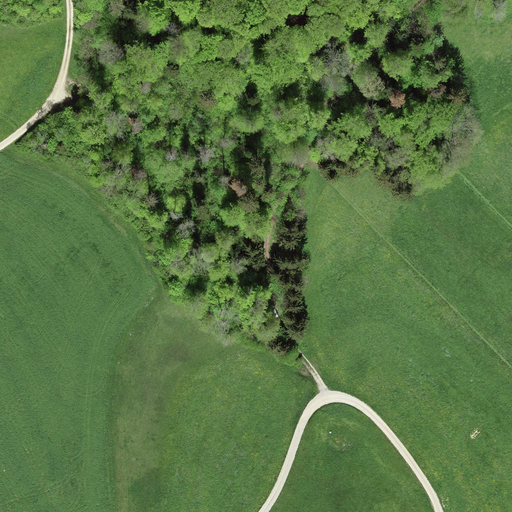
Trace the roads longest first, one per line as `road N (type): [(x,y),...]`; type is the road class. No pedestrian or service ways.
road 1 (track): [(54,101),(146,62),(374,0)]
road 2 (track): [(438,511),(382,424),(337,395),(308,412),(262,511)]
road 3 (track): [(419,0),(327,92),(276,203)]
road 4 (track): [(323,398),(278,322),(264,243),(276,203)]
road 5 (track): [(68,0),(54,101),(0,146)]
